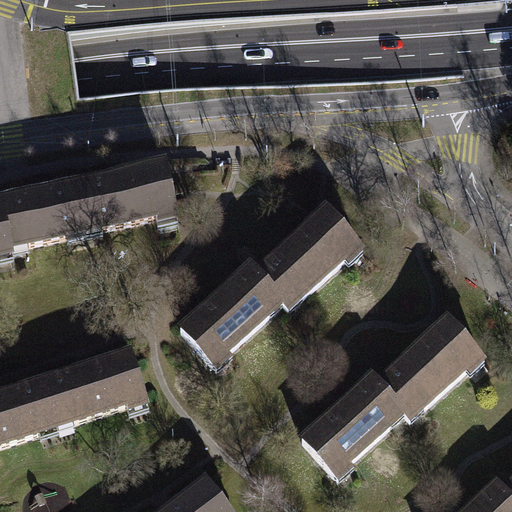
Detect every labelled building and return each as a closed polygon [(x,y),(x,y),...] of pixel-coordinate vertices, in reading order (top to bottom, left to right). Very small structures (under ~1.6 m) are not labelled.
[(74,190),(83,232),(99,228),(100,233),(176,217),(166,170),(74,190)] [(1,211),(9,248),(27,244),(28,249),(67,241),(66,235),(83,232),(74,190),(0,205),(1,211)] [(1,211),(0,210),(0,254),(10,252),(9,248),(1,211)] [(326,215),(255,278),(278,304),(284,310),(297,299),(301,303),(359,252),(326,215)] [(250,272),(180,333),(212,370),(270,319),(266,314),(278,304),(255,278),(250,272)] [(447,325),(376,388),(399,414),(405,421),(418,409),(422,413),(480,362),(447,325)] [(132,359),(41,387),(56,432),(146,404),(132,359)] [(371,382),(301,444),(333,480),(391,429),(387,425),(399,414),(376,388),(371,382)] [(41,387),(0,399),(0,448),(56,432),(41,387)] [(227,511),(206,484),(168,511),(227,511)] [(511,485),(501,495),(511,507),(511,485)] [(496,489),(470,511),(511,511),(511,507),(501,495),(496,489)]
